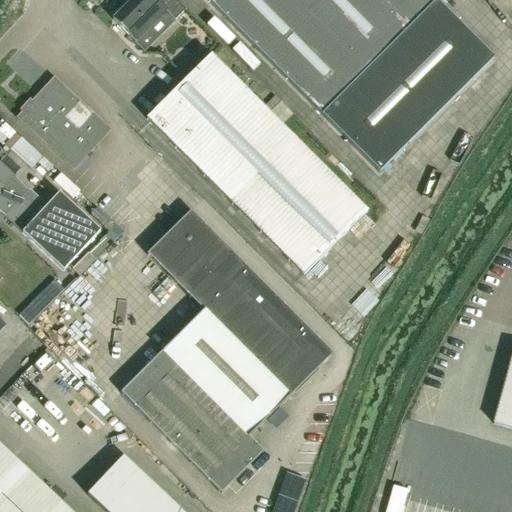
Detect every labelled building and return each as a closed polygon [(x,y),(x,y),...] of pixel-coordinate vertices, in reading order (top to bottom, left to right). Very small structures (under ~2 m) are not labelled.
[(175,20),(186,9),(177,0),(133,0),(113,20),(135,41),(166,11),(175,20)] [(207,0),(380,172),(494,58),(435,0),(207,0)] [(367,212),(296,142),(210,56),(147,118),(233,204),(304,276),(348,232),(358,242),(375,224),(365,214),(367,212)] [(73,169),(109,130),(54,79),(32,102),(29,100),(20,110),(23,112),(17,118),(73,169)] [(30,169),(45,155),(13,121),(0,133),(0,135),(9,146),(8,147),(30,169)] [(0,192),(14,177),(0,163),(0,192)] [(60,193),(47,207),(14,177),(0,192),(0,210),(64,270),(101,231),(60,193)] [(147,255),(203,311),(120,393),(220,493),(262,451),(248,437),(332,353),(191,211),(147,255)] [(511,357),(493,425),(511,430),(511,357)] [(0,511),(70,511),(0,446),(0,511)] [(181,511),(178,509),(124,458),(88,496),(105,511),(181,511)]
